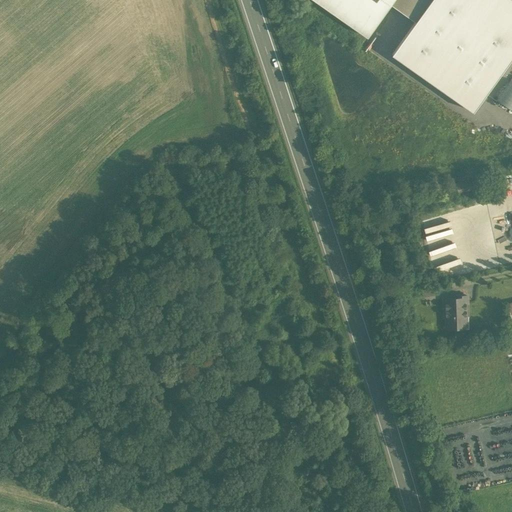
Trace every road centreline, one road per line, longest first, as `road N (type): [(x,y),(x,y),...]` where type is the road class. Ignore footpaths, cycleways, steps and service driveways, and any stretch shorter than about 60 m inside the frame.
road 1 (secondary): [(249,0),(413,511)]
road 2 (track): [(207,0),(335,388)]
